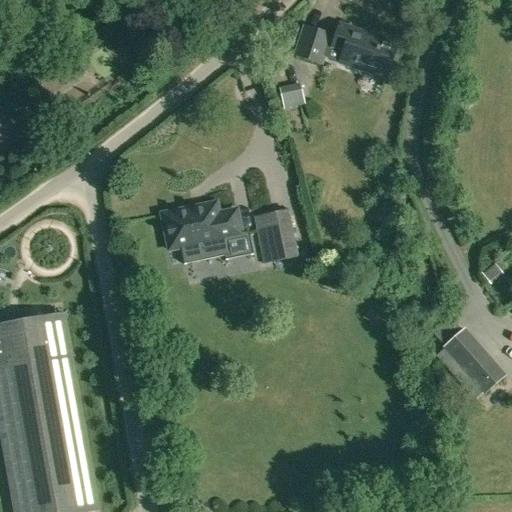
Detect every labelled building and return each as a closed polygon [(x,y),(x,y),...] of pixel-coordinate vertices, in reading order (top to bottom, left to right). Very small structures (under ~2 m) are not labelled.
[(340,63),(385,78),(397,41),(339,22),(333,38),(332,38),(333,34),(304,25),(294,56),(322,65),(325,57),(340,62),(340,63)] [(390,100),(389,79),(372,79),(373,100),(390,100)] [(279,88),(284,109),(305,105),(300,83),(279,88)] [(194,207),(162,214),(170,250),(181,247),(184,262),(207,257),(204,243),(242,235),(243,235),(237,209),(219,213),(218,208),(203,211),(203,213),(195,214),(194,207)] [(254,218),(264,265),(298,258),(289,210),(254,218)] [(219,267),(253,255),(249,243),(215,255),(219,267)] [(0,326),(0,421),(16,511),(94,511),(102,511),(65,314),(0,326)] [(443,347),(484,395),(506,376),(465,328),(443,347)]
